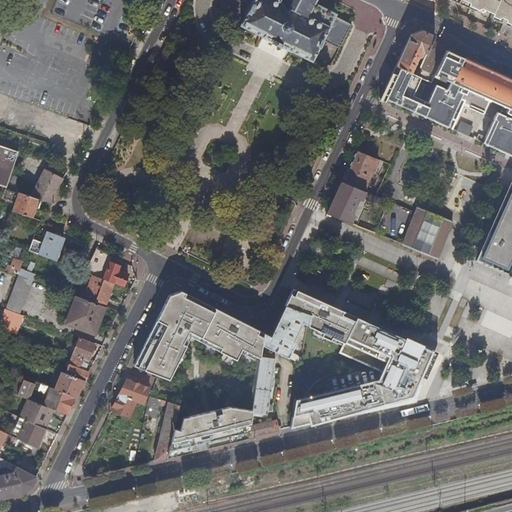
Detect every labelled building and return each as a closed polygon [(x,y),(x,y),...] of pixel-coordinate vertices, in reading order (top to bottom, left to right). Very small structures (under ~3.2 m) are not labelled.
[(239,0),(250,5),(240,25),(261,36),(261,37),(289,50),(311,60),(321,40),(339,48),(351,24),(333,15),(334,14),(313,3),(314,0),(239,0)] [(511,0),(454,0),(455,2),(474,10),(480,8),(485,10),(492,13),(490,18),(493,19),(499,16),(505,19),(503,24),(507,25),(511,23),(511,0)] [(410,35),(395,67),(410,73),(417,59),(421,57),(424,58),(419,68),(430,73),(442,46),(432,41),(434,36),(422,30),(410,35)] [(438,78),(449,53),(446,52),(435,77),(438,78)] [(511,81),(473,64),(449,53),(438,78),(437,80),(446,84),(446,83),(450,85),(457,88),(459,84),(464,86),(462,90),(466,92),(482,100),(483,98),(490,101),(508,109),(506,114),(511,116),(511,119),(511,120),(496,113),(495,116),(486,136),(502,143),(511,147),(511,81)] [(395,67),(386,86),(409,96),(412,97),(420,78),(410,73),(395,67)] [(453,115),(456,116),(463,101),(460,99),(462,94),(465,96),(466,92),(462,90),(464,86),(459,84),(457,88),(450,85),(448,91),(435,86),(433,90),(442,93),(459,101),(453,115)] [(386,86),(380,98),(385,100),(401,107),(404,101),(419,107),(420,105),(407,99),(409,96),(386,86)] [(420,105),(419,107),(453,122),(456,116),(453,115),(459,101),(442,93),(433,90),(427,104),(423,102),(421,105),(420,105)] [(404,101),(401,107),(450,129),(453,122),(419,107),(404,101)] [(63,117),(50,152),(73,160),(85,125),(63,117)] [(460,118),(454,128),(468,136),(474,126),(460,118)] [(488,140),(486,145),(499,151),(502,143),(486,136),(485,138),(488,140)] [(0,145),(7,148),(9,142),(0,139),(0,145)] [(511,155),(511,147),(502,143),(499,151),(511,157),(511,155)] [(0,145),(0,157),(2,158),(5,163),(4,166),(5,168),(0,181),(0,185),(6,188),(10,176),(18,152),(7,148),(0,145)] [(356,150),(341,182),(363,191),(378,159),(356,150)] [(51,203),(63,179),(43,169),(30,196),(39,199),(51,203)] [(18,192),(19,192),(23,181),(10,176),(6,188),(18,192)] [(341,182),(327,214),(351,223),(355,214),(352,213),(359,198),(362,200),(366,192),(363,191),(341,182)] [(511,182),(510,182),(475,260),(511,276),(511,182)] [(39,199),(30,196),(19,192),(18,192),(11,210),(32,217),(39,199)] [(363,209),(356,225),(376,233),(383,217),(363,209)] [(418,209),(416,212),(407,234),(403,244),(403,245),(437,258),(451,222),(418,209)] [(28,250),(54,260),(63,237),(46,231),(44,237),(34,234),(28,250)] [(400,231),(396,241),(403,244),(407,234),(400,231)] [(112,256),(96,248),(84,271),(92,274),(114,282),(122,285),(128,272),(117,268),(119,265),(118,265),(117,263),(112,260),(111,262),(109,262),(112,256)] [(11,311),(18,314),(31,279),(18,274),(5,309),(11,311)] [(83,298),(104,306),(114,282),(92,274),(83,298)] [(292,288),(284,305),(310,314),(308,324),(307,325),(388,366),(380,379),(294,399),(289,426),(415,396),(434,351),(292,288)] [(169,295),(133,365),(169,378),(191,336),(235,358),(242,347),(260,356),(261,353),(262,344),(264,332),(179,291),(169,295)] [(83,298),(75,295),(65,322),(94,333),(104,306),(83,298)] [(301,321),(308,324),(310,314),(284,305),(270,335),(264,332),(262,344),(287,357),(294,341),(292,340),(301,321)] [(5,309),(0,321),(0,327),(4,329),(7,320),(11,311),(5,309)] [(79,337),(72,354),(88,360),(94,342),(79,337)] [(266,354),(261,353),(260,356),(258,370),(252,410),(252,412),(266,414),(275,359),(266,357),(266,354)] [(72,354),(65,373),(85,380),(89,372),(84,370),(88,360),(72,354)] [(65,373),(61,371),(54,389),(74,396),(76,397),(85,380),(65,373)] [(16,378),(10,391),(17,394),(23,381),(16,378)] [(17,394),(28,398),(35,384),(23,379),(23,381),(17,394)] [(149,389),(126,380),(110,411),(128,418),(135,400),(143,403),(149,389)] [(47,386),(46,388),(49,390),(44,404),(53,408),(67,414),(71,402),(73,402),(75,398),(74,396),(54,389),(47,386)] [(157,404),(158,399),(149,396),(148,396),(145,415),(158,418),(160,404),(157,404)] [(53,408),(44,404),(28,398),(20,417),(22,418),(44,428),(53,408)] [(153,460),(166,457),(173,429),(179,405),(158,399),(157,404),(160,404),(166,406),(153,460)] [(179,430),(173,429),(166,457),(248,437),(250,425),(252,412),(252,410),(228,407),(182,417),(179,430)] [(48,430),(44,428),(22,418),(15,431),(20,433),(17,438),(36,448),(41,437),(43,438),(48,430)] [(252,436),(279,429),(276,419),(272,420),(271,418),(266,419),(267,421),(250,425),(252,436)] [(0,497),(22,492),(32,485),(36,476),(6,461),(4,466),(13,471),(0,474),(0,497)]
